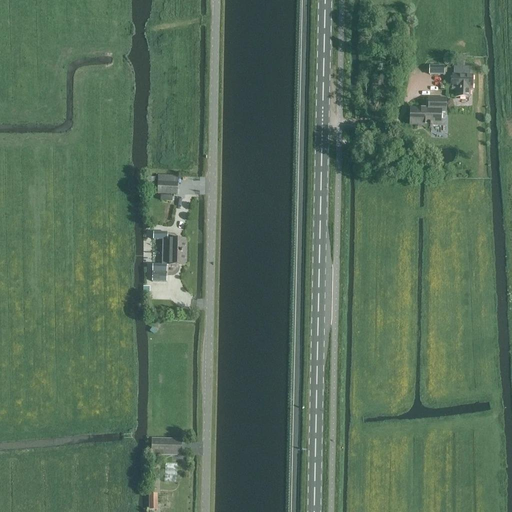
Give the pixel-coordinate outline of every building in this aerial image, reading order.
[(444,68),(429,68),(429,76),(444,76),(444,68)] [(470,71),(462,71),(454,71),(454,76),(453,76),(452,90),(456,90),(456,98),(470,98),(470,90),(473,90),(473,76),(470,76),(470,71)] [(446,112),(446,100),(429,99),(429,110),(411,110),(410,126),(430,126),(430,127),(432,128),(432,126),(440,126),(441,112),(446,112)] [(177,195),(178,177),(158,177),(157,195),(177,195)] [(169,253),(185,254),(185,241),(167,240),(167,234),(153,233),(153,240),(162,240),(162,246),(169,246),(169,253)] [(185,267),(185,254),(169,253),(169,260),(162,260),(162,266),(152,266),(152,282),(166,283),(167,266),(185,267)] [(181,456),(181,440),(151,440),(151,456),(181,456)] [(177,481),(177,465),(166,465),(166,481),(177,481)] [(150,511),(159,511),(159,495),(150,495),(150,511)]
